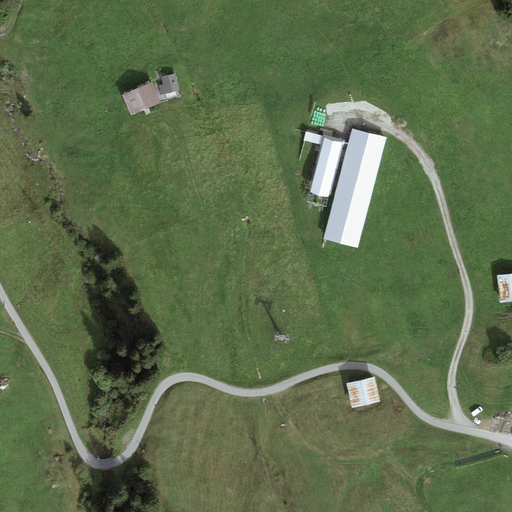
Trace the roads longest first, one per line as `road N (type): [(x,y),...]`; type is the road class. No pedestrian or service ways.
road 1 (unclassified): [(111,462),(129,449),(172,379),(263,392),(338,366),(382,374),(430,420),(511,445)]
road 2 (track): [(468,432),(451,385),(468,293),(430,165),(394,131),(348,121)]
road 3 (unclassified): [(0,287),(83,453),(100,463)]
